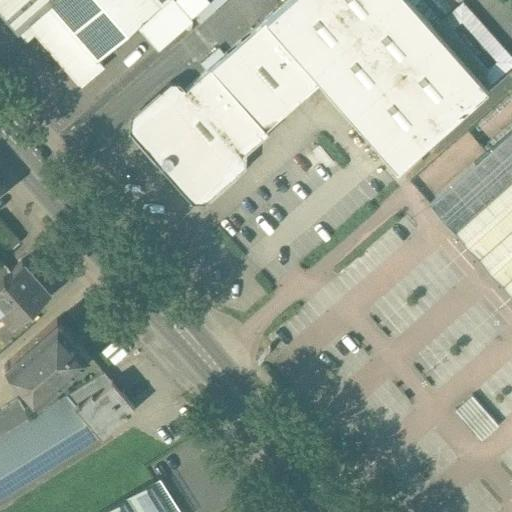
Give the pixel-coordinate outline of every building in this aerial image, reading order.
[(49,0),(0,0),(0,8),(17,28),(27,20),(49,0)] [(49,0),(27,20),(82,83),(102,65),(97,59),(137,25),(157,48),(180,28),(160,5),(155,0),(49,0)] [(486,88),(409,0),(285,0),(265,18),(319,79),(330,92),(358,123),(357,124),(359,125),(376,144),(376,145),(377,146),(378,146),(395,165),(395,166),(396,168),(399,166),(398,165),(486,88)] [(319,79),(265,18),(210,67),(240,101),(263,128),(264,128),(319,79)] [(240,101),(210,67),(185,89),(215,123),(240,101)] [(185,89),(181,85),(173,84),(133,119),(133,127),(156,153),(163,154),(161,155),(161,158),(161,160),(161,162),(163,164),(165,165),(167,165),(169,164),(171,163),(171,170),(194,196),(202,197),(242,162),(242,154),(238,150),(241,147),(244,150),(250,145),(248,142),(263,128),(240,101),(215,123),(185,89)] [(511,116),(423,198),(511,299),(511,116)] [(19,242),(0,219),(0,258),(19,242)] [(0,258),(0,278),(10,270),(0,258)] [(49,291),(21,260),(10,270),(0,278),(0,299),(3,303),(0,305),(0,308),(13,323),(49,291)] [(56,318),(4,364),(36,400),(89,353),(76,338),(75,339),(56,318)] [(103,371),(66,394),(100,434),(133,405),(103,371)] [(66,394),(0,434),(0,496),(100,434),(66,394)] [(18,396),(0,407),(0,433),(30,415),(18,396)] [(174,511),(153,479),(100,511),(174,511)]
